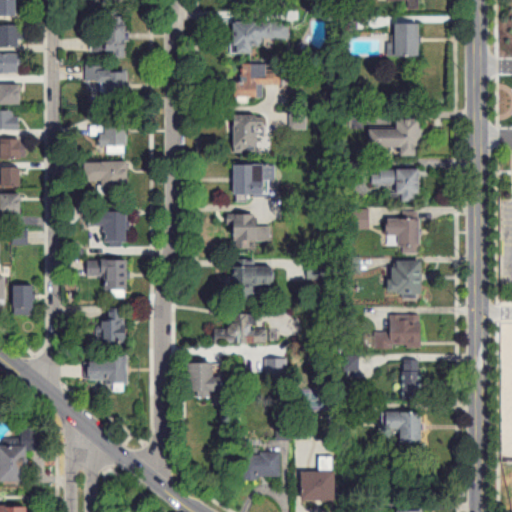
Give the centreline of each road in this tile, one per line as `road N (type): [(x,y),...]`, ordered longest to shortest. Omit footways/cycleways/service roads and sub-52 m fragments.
road 1 (secondary): [(475,0),(479,511)]
road 2 (residential): [(174,0),(162,487)]
road 3 (residential): [(54,401),(53,0)]
road 4 (tertiary): [(0,357),(198,511)]
